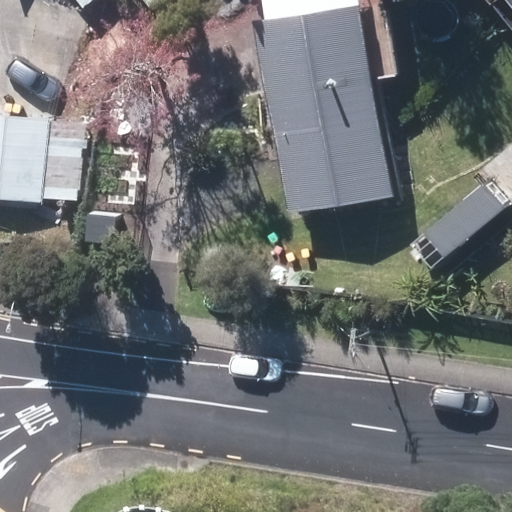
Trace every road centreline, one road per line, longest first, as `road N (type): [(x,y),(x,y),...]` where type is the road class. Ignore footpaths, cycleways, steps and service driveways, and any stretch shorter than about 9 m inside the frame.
road 1 (residential): [(0,355),(344,422)]
road 2 (residential): [(344,422),(133,415),(0,429)]
road 3 (residential): [(511,449),(344,422)]
